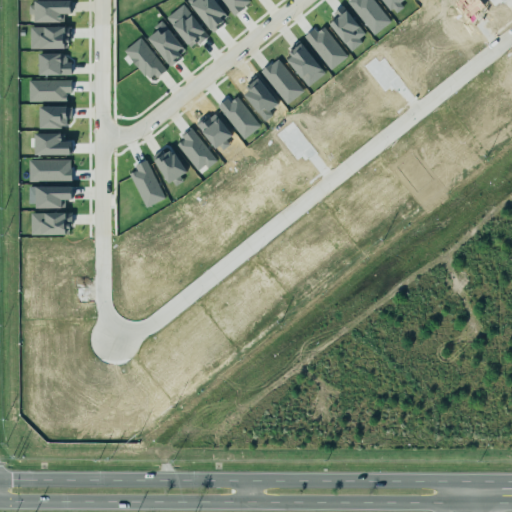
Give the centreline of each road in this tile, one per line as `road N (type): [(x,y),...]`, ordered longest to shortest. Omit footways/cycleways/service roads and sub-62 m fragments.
road 1 (residential): [(102,235),(107,343),(153,323),(511,34)]
road 2 (secondary): [(0,500),(511,501)]
road 3 (secondary): [(449,478),(0,477)]
road 4 (residential): [(104,141),(130,135),(298,0)]
road 5 (residential): [(102,22),(102,235)]
